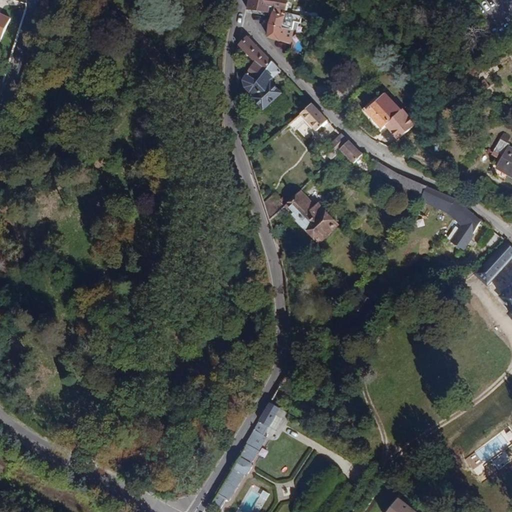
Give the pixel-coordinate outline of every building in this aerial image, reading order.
[(251,0),(249,10),(269,13),(270,6),(275,7),(275,0),(251,0)] [(281,0),(275,0),(275,7),(270,6),(269,13),(273,13),(275,11),(279,10),(281,0)] [(279,10),(275,11),(273,13),(270,24),(269,37),(289,44),(296,22),(302,24),(305,15),(279,10)] [(0,38),(10,18),(0,13),(0,38)] [(248,38),(239,47),(256,63),(248,73),(257,82),(248,93),(264,109),(267,107),(280,95),(281,94),(271,84),(271,78),(280,72),(248,38)] [(257,82),(248,73),(243,80),(243,88),(248,93),(257,82)] [(375,98),(361,111),(379,131),(386,125),(400,140),(416,125),(402,109),(400,110),(385,93),(377,100),(375,98)] [(280,95),(267,107),(276,117),(289,105),(280,95)] [(312,104),(290,124),(297,132),(305,124),(313,133),(327,120),(312,104)] [(342,135),(325,152),(332,159),(340,150),(349,142),(342,135)] [(500,140),(492,155),(501,160),(497,168),(511,175),(511,149),(508,148),(510,145),(500,140)] [(349,142),(340,150),(354,163),(362,154),(349,142)] [(378,162),(374,169),(422,195),(428,186),(395,172),(378,162)] [(456,198),(428,186),(422,195),(420,198),(446,210),(463,222),(456,233),(464,239),(478,219),(456,198)] [(298,191),(290,199),(295,205),(290,209),(293,212),(286,219),(307,242),(312,238),(318,245),(327,238),(324,235),(335,225),(321,209),(317,212),(298,191)] [(272,193),(263,202),(268,221),(284,206),(272,193)] [(487,285),(511,256),(511,247),(503,240),(474,274),(487,285)] [(511,286),(501,297),(511,308),(511,286)] [(363,292),(353,306),(367,316),(376,302),(363,292)] [(280,408),(281,407),(283,403),(278,399),(291,375),(284,372),(282,378),(269,401),(279,407),(280,408)] [(257,420),(268,426),(279,407),(269,401),(257,420)] [(262,435),(268,426),(257,420),(252,429),(262,435)] [(249,462),(264,437),(252,429),(237,455),(249,462)] [(249,465),(249,462),(237,455),(230,466),(241,472),(243,473),(245,472),(247,471),(249,469),(249,465)] [(209,502),(218,507),(219,508),(241,472),(230,466),(209,502)] [(306,511),(325,511),(342,490),(328,479),(306,511)] [(258,511),(265,500),(258,497),(261,490),(252,486),(239,511),(258,511)] [(414,511),(398,499),(387,511),(414,511)] [(209,502),(202,511),(215,511),(218,507),(209,502)]
